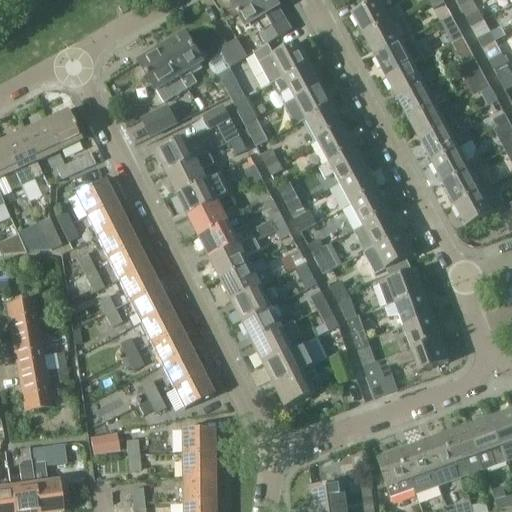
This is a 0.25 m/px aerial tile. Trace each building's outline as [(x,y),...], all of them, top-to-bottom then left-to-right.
[(261,34),(268,45),(269,45),(291,31),(277,8),(279,6),(274,0),(240,0),(232,5),(246,27),(265,16),(272,27),(261,34)] [(362,10),(352,16),(363,38),(391,23),(402,16),(404,15),(399,6),(386,13),(379,1),(381,0),(357,0),(356,0),(362,10)] [(445,4),(443,0),(433,0),(429,2),(434,10),(445,4)] [(484,21),(473,0),(471,0),(460,6),(471,28),(484,21)] [(391,23),(363,38),(375,59),(403,44),(402,44),(413,38),(402,16),(391,23)] [(482,48),(495,41),(484,21),(471,28),(482,48)] [(447,36),(452,45),(464,39),(459,30),(447,36)] [(185,34),(162,48),(188,90),(197,84),(191,73),(204,64),(185,34)] [(403,44),(375,59),(386,81),(414,66),(413,64),(424,59),(413,38),(402,44),(403,44)] [(475,59),(464,39),(452,45),(463,66),(475,59)] [(237,40),(220,50),(218,54),(211,61),(210,65),(211,70),(215,74),(220,75),(248,58),(237,40)] [(502,55),(495,41),(482,48),(493,70),(506,63),(507,64),(511,62),(506,52),(502,55)] [(275,55),(269,45),(268,45),(255,54),(271,85),(276,83),(277,83),(311,65),(299,42),(275,55)] [(139,63),(164,104),(188,90),(162,48),(150,56),(148,55),(141,59),(141,62),(139,63)] [(487,81),(475,59),(463,66),(459,68),(466,81),(470,90),(487,81)] [(505,92),(511,88),(511,73),(507,64),(506,63),(493,70),(505,92)] [(277,83),(282,94),(289,90),(295,101),(323,86),(311,65),(277,83)] [(414,66),(386,81),(397,101),(425,87),(425,86),(435,81),(429,70),(419,75),(414,66)] [(479,95),(491,88),(487,81),(470,90),(474,98),(479,95)] [(334,107),(323,86),(295,101),(306,122),(334,107)] [(425,87),(397,101),(409,123),(437,108),(436,107),(447,101),(441,91),(431,97),(425,87)] [(235,106),(246,127),(257,121),(246,100),(235,106)] [(177,125),(168,107),(143,120),(152,138),(158,134),(177,125)] [(220,125),(230,143),(240,137),(224,107),(204,118),(211,131),(220,125)] [(318,143),(345,128),(334,107),(306,122),(318,143)] [(437,108),(409,123),(420,143),(448,128),(447,128),(455,124),(458,122),(453,112),(442,118),(437,108)] [(79,141),(66,112),(43,123),(57,151),(79,141)] [(504,115),(493,121),(497,128),(498,130),(510,124),(505,114),(504,115)] [(268,142),(257,121),(246,127),(256,148),(268,142)] [(43,123),(22,133),(35,161),(57,151),(43,123)] [(497,128),(493,131),(505,153),(511,149),(511,128),(510,124),(498,130),(497,128)] [(318,143),(328,163),(329,164),(356,149),(345,128),(318,143)] [(448,128),(420,143),(432,165),(459,150),(459,149),(472,142),(466,132),(453,139),(448,128)] [(35,161),(22,133),(0,143),(21,187),(34,181),(26,166),(35,161)] [(247,151),(240,137),(230,143),(237,156),(247,151)] [(209,153),(203,142),(189,149),(184,139),(155,153),(156,155),(155,159),(159,166),(162,167),(167,175),(209,153)] [(459,150),(432,165),(443,186),(471,172),(466,162),(473,159),(476,149),(472,142),(459,149),(459,150)] [(0,143),(0,177),(3,176),(11,193),(21,187),(0,143)] [(326,179),(334,175),(340,185),(368,171),(356,149),(329,164),(328,163),(319,168),(326,179)] [(261,156),(268,169),(279,163),(272,150),(261,156)] [(214,165),(209,153),(167,175),(177,196),(206,182),(201,172),(214,165)] [(90,154),(64,166),(69,178),(96,165),(90,154)] [(283,171),(279,163),(268,169),(272,178),(272,177),(283,171)] [(56,170),(61,181),(69,178),(64,166),(56,170)] [(255,166),(245,172),(252,186),(263,180),(255,166)] [(379,192),(368,171),(340,185),(351,207),(379,192)] [(471,172),(443,186),(454,208),(491,188),(485,177),(476,181),(471,172)] [(206,182),(177,196),(188,218),(231,196),(220,175),(206,182)] [(103,183),(74,197),(84,218),(113,203),(103,183)] [(278,190),(290,212),(302,206),(290,184),(278,190)] [(491,188),(454,208),(466,229),(494,215),(502,210),(491,188)] [(268,191),(257,196),(263,207),(274,201),(268,191)] [(379,192),(351,207),(363,228),(390,213),(379,192)] [(222,214),(236,207),(231,196),(188,218),(199,239),(228,224),(222,214)] [(247,226),(232,234),(228,224),(199,239),(210,260),(285,222),(274,201),(263,207),(258,209),(266,224),(251,232),(247,226)] [(113,203),(84,218),(96,239),(124,225),(113,203)] [(312,226),(306,214),(302,206),(290,212),(294,220),(301,232),(312,226)] [(72,224),(66,211),(55,217),(61,229),(72,224)] [(354,233),(365,253),(365,254),(402,235),(390,213),(363,228),(354,233)] [(62,247),(49,219),(38,224),(51,252),(62,247)] [(210,260),(220,281),(249,267),(245,258),(261,250),(257,243),(277,233),(281,241),(292,235),(285,222),(210,260)] [(38,224),(16,235),(26,255),(51,252),(38,224)] [(61,229),(68,244),(79,239),(72,224),(61,229)] [(124,225),(96,239),(106,261),(135,246),(124,225)] [(0,242),(0,257),(0,258),(26,255),(16,235),(0,242)] [(386,271),(413,257),(402,235),(365,254),(365,253),(361,256),(366,265),(379,258),(386,271)] [(308,246),(312,255),(324,248),(320,240),(308,246)] [(135,246),(106,261),(117,282),(146,268),(135,246)] [(323,275),(335,268),(324,248),(312,255),(323,275)] [(289,256),(296,269),(307,264),(300,251),(289,256)] [(87,254),(76,259),(83,273),(94,267),(87,254)] [(314,277),(307,264),(296,269),(303,283),(314,277)] [(94,267),(83,273),(90,287),(101,281),(94,267)] [(268,270),(254,277),(249,267),(220,281),(232,303),(260,289),(260,288),(274,281),(268,270)] [(146,268),(117,282),(128,303),(157,288),(146,268)] [(388,309),(395,306),(425,296),(416,272),(379,285),(388,309)] [(7,282),(0,283),(0,292),(8,291),(7,282)] [(344,292),(347,291),(342,282),(330,289),(335,297),(344,292)] [(157,288),(128,303),(139,325),(168,310),(157,288)] [(271,310),(260,289),(232,303),(242,324),(271,310)] [(335,297),(339,305),(350,298),(347,291),(344,292),(335,297)] [(311,298),(318,311),(329,306),(322,293),(311,298)] [(388,309),(387,309),(390,317),(399,316),(403,328),(433,318),(425,296),(395,306),(388,309)] [(109,297),(98,303),(104,315),(115,310),(110,299),(109,297)] [(31,303),(5,307),(12,343),(37,339),(31,303)] [(329,306),(318,311),(329,332),(339,326),(329,306)] [(122,323),(122,322),(115,310),(104,315),(111,329),(122,323)] [(168,310),(139,325),(150,346),(179,332),(168,310)] [(242,324),(253,345),(281,331),(281,330),(271,310),(242,324)] [(357,318),(347,322),(355,346),(368,341),(359,317),(357,318)] [(403,328),(411,351),(412,351),(441,340),(433,318),(403,328)] [(253,345),(264,367),(292,352),(292,351),(287,342),(301,335),(295,323),(281,330),(281,331),(253,345)] [(179,332),(150,346),(161,368),(190,353),(179,332)] [(12,343),(18,378),(43,374),(43,373),(37,339),(12,343)] [(120,345),(127,359),(138,353),(131,339),(120,345)] [(330,360),(335,358),(347,353),(343,339),(332,343),(335,352),(329,355),(331,359),(330,359),(330,360)] [(385,361),(376,364),(374,365),(383,388),(394,384),(388,368),(398,364),(399,367),(415,361),(420,375),(450,364),(441,340),(412,351),(411,351),(385,361)] [(363,369),(374,365),(376,364),(368,341),(355,346),(358,354),(363,369)] [(292,351),(292,352),(264,367),(274,388),(314,368),(308,356),(303,346),(292,351)] [(127,359),(123,360),(127,368),(131,366),(134,372),(144,367),(138,353),(127,359)] [(190,353),(161,368),(172,389),(201,374),(190,353)] [(348,353),(347,353),(335,358),(330,360),(339,385),(357,378),(348,353)] [(55,355),(58,370),(67,369),(64,354),(55,355)] [(371,393),(383,388),(374,365),(363,369),(371,393)] [(309,384),(319,379),(314,368),(274,388),(285,409),(314,395),(309,384)] [(58,370),(58,371),(43,373),(43,374),(18,378),(24,413),(49,408),(46,386),(60,384),(60,386),(69,384),(67,369),(58,370)] [(201,374),(172,389),(184,412),(212,397),(201,374)] [(141,388),(148,402),(159,396),(153,383),(141,388)] [(148,402),(155,415),(166,410),(159,396),(148,402)] [(511,412),(490,420),(506,464),(511,461),(511,412)] [(484,472),(495,467),(506,464),(490,420),(468,428),(478,457),(484,472)] [(484,472),(478,457),(468,428),(446,436),(461,480),(484,472)] [(213,431),(180,432),(181,456),(214,456),(213,431)] [(117,436),(90,441),(94,458),(120,453),(117,436)] [(446,436),(423,445),(433,473),(439,488),(461,480),(446,436)] [(126,442),(128,457),(140,456),(138,441),(126,442)] [(423,445),(400,453),(414,491),(416,496),(439,488),(433,473),(423,445)] [(28,450),(30,461),(31,461),(37,511),(62,511),(59,483),(47,484),(45,468),(67,465),(64,446),(28,450)] [(414,491),(400,453),(377,461),(390,500),(414,491)] [(128,457),(129,472),(141,471),(140,456),(128,457)] [(214,456),(181,456),(181,480),(214,480),(214,456)] [(13,511),(11,489),(8,469),(6,458),(0,458),(0,511),(13,511)] [(20,488),(11,489),(13,511),(37,511),(31,461),(30,461),(20,462),(18,466),(20,488)] [(214,480),(181,480),(181,492),(182,504),(214,503),(214,480)] [(342,485),(310,489),(313,511),(330,511),(345,510),(345,508),(362,506),(362,508),(374,506),(371,490),(360,491),(360,495),(343,497),(342,485)] [(112,493),(114,508),(145,505),(143,490),(132,491),(112,493)] [(494,497),(498,510),(511,506),(511,496),(505,498),(503,494),(494,497)] [(214,511),(214,503),(182,504),(181,511),(214,511)] [(488,511),(486,503),(472,507),(473,511),(488,511)]
